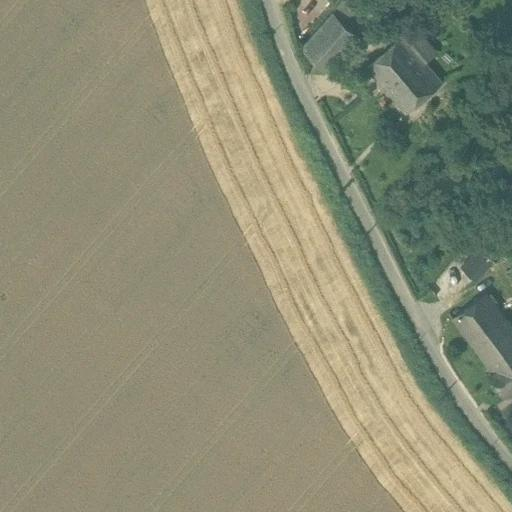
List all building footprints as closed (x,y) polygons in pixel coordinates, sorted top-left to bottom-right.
[(354,8),(344,0),(343,0),(333,11),(348,24),(359,12),(354,8)] [(333,11),(302,47),(329,71),(360,35),(348,24),(333,11)] [(437,53),(419,33),(412,39),(404,30),(400,33),(402,37),(403,36),(425,62),(437,53)] [(425,62),(403,36),(402,37),(368,67),(407,113),(442,82),(425,62)] [(480,246),(461,267),(477,281),(495,260),(480,246)] [(511,325),(487,292),(453,318),(494,373),(511,359),(511,325)] [(511,359),(494,373),(490,375),(505,395),(511,390),(511,359)]
